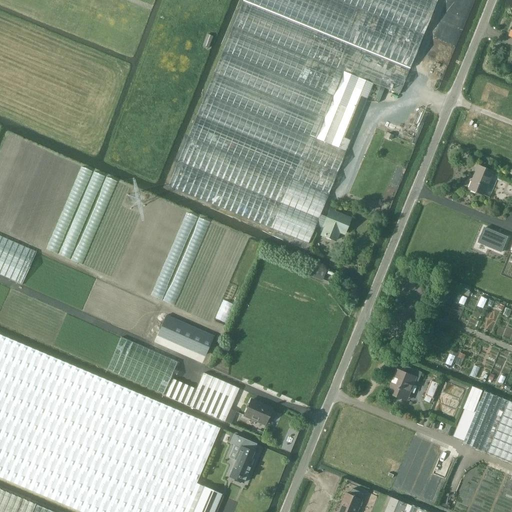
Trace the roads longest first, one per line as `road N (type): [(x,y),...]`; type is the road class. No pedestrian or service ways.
road 1 (unclassified): [(285,511),(493,0)]
road 2 (track): [(511,467),(333,393)]
